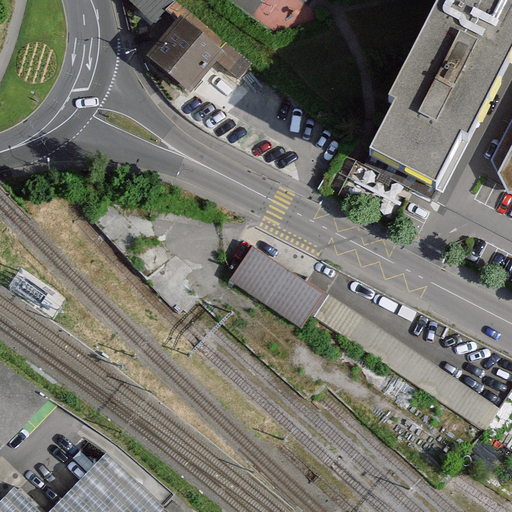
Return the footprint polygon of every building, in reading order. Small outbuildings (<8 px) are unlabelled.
[(133,0),(154,20),(174,0),(133,0)] [(370,156),(436,187),(449,164),(463,139),(470,146),(480,126),(511,65),(511,63),(511,0),(440,0),(388,98),(397,105),(370,156)] [(190,20),(155,60),(185,86),(220,47),(190,20)] [(508,194),(511,194),(511,145),(497,175),(508,194)] [(255,252),(230,285),(301,332),(327,294),(255,252)] [(0,437),(6,444),(54,401),(0,367),(0,437)] [(164,511),(102,465),(54,511),(46,511),(22,488),(0,511),(164,511)]
